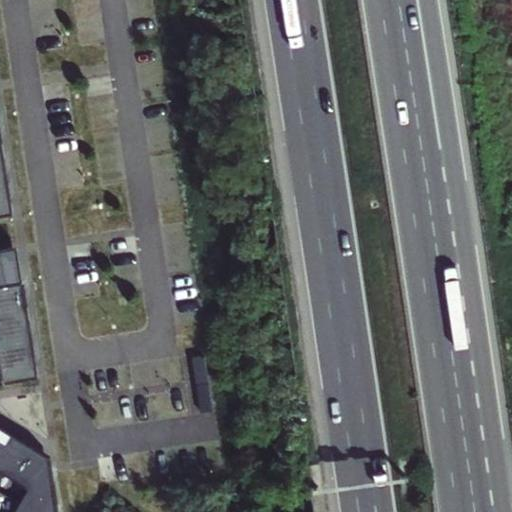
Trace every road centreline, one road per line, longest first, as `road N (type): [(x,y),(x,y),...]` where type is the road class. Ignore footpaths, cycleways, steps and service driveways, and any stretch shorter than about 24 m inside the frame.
road 1 (motorway): [(300,0),(376,511)]
road 2 (motorway): [(460,482),(387,0)]
road 3 (motorway): [(460,482),(460,283),(424,0)]
